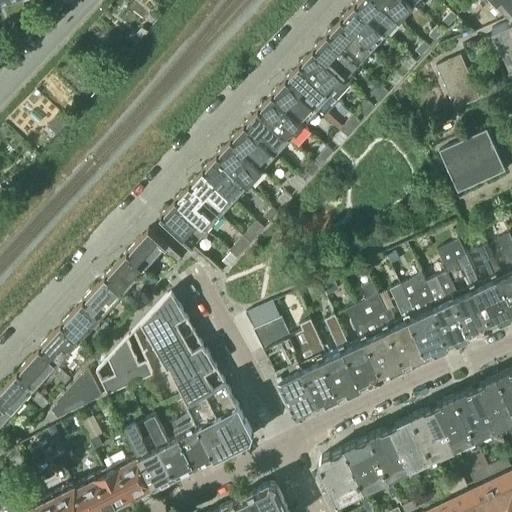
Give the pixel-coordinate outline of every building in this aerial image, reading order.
[(355,0),(353,2),(385,31),(399,16),(380,0),(355,0)] [(380,0),(399,16),(412,2),(410,0),(380,0)] [(511,0),(495,0),(510,16),(511,14),(511,0)] [(340,17),(371,46),(385,31),(353,2),(340,17)] [(448,23),(456,14),(450,10),(443,19),(448,23)] [(326,32),(357,61),(371,46),(340,17),(326,32)] [(508,68),(511,66),(511,18),(490,28),(508,68)] [(443,29),(438,24),(429,33),(434,38),(443,29)] [(312,47),(348,80),(354,74),(350,70),(357,61),(326,32),(312,47)] [(420,53),(429,44),(424,39),(415,49),(420,53)] [(298,62),(329,92),(335,97),(350,81),(348,80),(312,47),(298,62)] [(479,95),(460,52),(436,62),(455,106),(479,95)] [(402,74),(416,59),(410,54),(396,69),(402,74)] [(316,106),(329,92),(298,62),(284,77),(316,106)] [(402,74),(396,69),(388,79),(393,84),(402,74)] [(302,122),(316,106),(284,77),(270,92),(302,122)] [(388,89),(380,82),(371,91),(379,99),(388,89)] [(289,137),(302,122),(270,92),(257,107),(289,137)] [(365,114),(375,104),(368,98),(359,108),(365,114)] [(275,152),(289,137),(257,107),(243,122),(275,152)] [(347,134),(361,119),(353,113),(340,128),(347,134)] [(261,167),(275,152),(243,122),(229,138),(261,167)] [(505,168),(487,127),(439,148),(458,190),(505,168)] [(338,143),(347,134),(340,128),(332,138),(338,143)] [(427,142),(440,136),(436,128),(424,134),(427,142)] [(247,182),(261,167),(229,138),(215,153),(247,182)] [(324,158),(333,149),(327,144),(319,153),(324,158)] [(234,197),(247,182),(215,153),(202,168),(234,197)] [(314,159),(305,169),(310,174),(319,164),(314,159)] [(220,212),(234,197),(202,168),(188,183),(220,212)] [(305,180),(297,172),(288,181),(296,189),(305,180)] [(220,212),(188,183),(174,198),(206,227),(220,212)] [(292,194),(286,189),(277,198),(283,203),(292,194)] [(193,242),(206,227),(174,198),(159,213),(192,243),(193,242)] [(278,209),(272,204),(263,214),(269,219),(278,209)] [(258,218),(243,234),(250,240),(264,224),(258,218)] [(458,235),(470,231),(467,223),(458,227),(458,235)] [(126,250),(143,267),(165,243),(166,242),(148,226),(126,250)] [(497,276),(511,310),(511,232),(511,230),(498,236),(511,263),(502,267),(499,268),(494,270),(495,274),(499,272),(500,275),(497,276)] [(243,234),(230,249),(236,254),(250,240),(243,234)] [(470,331),(490,321),(475,287),(478,286),(477,283),(473,285),(471,281),(478,278),(458,236),(438,246),(449,269),(460,264),(469,283),(458,288),(449,269),(447,270),(455,289),(451,291),(452,294),(455,293),(456,295),(453,297),(470,331)] [(490,321),(511,311),(511,310),(497,276),(500,275),(499,272),(495,274),(494,270),(499,268),(502,267),(489,240),(477,246),(490,273),(478,278),(471,281),(473,285),(477,283),(478,286),(475,287),(490,321)] [(171,248),(166,254),(175,262),(181,256),(171,248)] [(236,254),(230,249),(221,258),(228,264),(236,254)] [(395,249),(388,253),(391,261),(399,257),(395,249)] [(121,291),(143,267),(126,250),(104,274),(121,291)] [(372,256),(365,259),(369,267),(375,263),(372,256)] [(386,321),(388,324),(391,323),(392,326),(389,328),(405,362),(426,351),(410,317),(413,316),(411,313),(409,314),(408,311),(407,311),(413,308),(400,281),(393,266),(388,268),(395,283),(391,285),(404,313),(397,316),(393,307),(387,309),(391,319),(386,321)] [(407,311),(408,311),(409,314),(411,313),(413,316),(410,317),(426,351),(447,342),(432,307),(434,306),(433,303),(430,304),(429,302),(429,301),(434,299),(426,280),(422,270),(400,281),(413,308),(407,311)] [(429,301),(429,302),(430,304),(433,303),(434,306),(432,307),(447,342),(470,331),(453,297),(456,295),(455,293),(452,294),(451,291),(455,289),(447,270),(426,280),(434,299),(429,301)] [(142,279),(153,287),(159,279),(149,271),(142,279)] [(104,274),(82,298),(99,315),(121,291),(104,274)] [(334,276),(323,281),(327,292),(338,287),(334,276)] [(366,338),(382,372),(405,362),(389,328),(392,326),(391,323),(388,324),(386,321),(391,319),(387,309),(373,279),(362,283),(368,296),(356,302),(369,329),(364,332),(365,335),(368,334),(370,336),(366,338)] [(251,429),(244,415),(237,401),(206,347),(205,347),(180,303),(167,291),(142,318),(195,417),(214,454),(249,436),(251,429)] [(128,295),(122,302),(131,311),(137,304),(128,295)] [(77,338),(99,315),(82,298),(60,322),(77,338)] [(342,340),(343,342),(344,344),(347,343),(348,345),(345,347),(361,382),(382,372),(366,338),(370,336),(368,334),(365,335),(364,332),(369,329),(356,302),(347,306),(360,334),(348,339),(347,338),(342,340)] [(321,350),(339,393),(361,382),(345,347),(348,345),(347,343),(344,344),(343,342),(342,340),(347,338),(335,312),(326,317),(338,344),(325,350),(324,348),(321,350)] [(258,336),(285,324),(280,314),(253,327),(258,336)] [(298,363),(300,362),(318,402),(339,393),(321,350),(324,348),(311,316),(300,320),(303,328),(289,333),(295,346),(300,356),(296,358),(298,363)] [(98,328),(107,337),(115,328),(106,320),(98,328)] [(55,362),(77,338),(60,322),(38,346),(55,362)] [(258,336),(263,346),(289,333),(285,324),(258,336)] [(295,346),(289,333),(263,346),(270,359),(286,351),(295,346)] [(139,362),(125,336),(96,368),(107,390),(106,391),(148,373),(153,370),(146,358),(139,362)] [(85,343),(78,350),(87,359),(94,352),(85,343)] [(33,386),(55,362),(38,346),(16,370),(33,386)] [(295,346),(286,351),(270,359),(277,373),(294,408),(301,410),(318,402),(300,362),(298,363),(296,358),(300,356),(295,346)] [(511,364),(496,372),(511,404),(511,364)] [(88,365),(51,406),(60,414),(102,394),(88,365)] [(62,368),(56,374),(65,382),(71,376),(62,368)] [(0,399),(11,410),(33,386),(16,370),(0,386),(0,399)] [(511,404),(496,372),(475,382),(497,425),(511,417),(511,404)] [(476,436),(497,425),(475,382),(454,392),(476,436)] [(40,390),(34,397),(43,406),(50,399),(40,390)] [(476,436),(454,392),(432,402),(454,446),(476,436)] [(0,422),(11,410),(0,399),(0,422)] [(454,446),(432,402),(412,412),(434,456),(454,446)] [(157,443),(173,474),(194,463),(178,432),(169,437),(156,411),(145,416),(158,442),(157,443)] [(412,412),(390,422),(412,466),(434,456),(412,412)] [(19,415),(13,421),(22,430),(28,423),(19,415)] [(175,428),(178,432),(194,463),(214,454),(195,417),(175,428)] [(138,453),(153,483),(154,484),(173,474),(157,443),(149,447),(136,420),(124,426),(138,453)] [(412,466),(390,422),(367,433),(398,493),(399,493),(391,477),(412,466)] [(99,433),(91,437),(96,446),(103,443),(99,433)] [(367,433),(342,445),(365,490),(385,480),(392,496),(398,493),(367,433)] [(60,452),(68,448),(63,440),(56,443),(60,452)] [(20,452),(17,443),(7,453),(11,456),(20,452)] [(320,461),(339,502),(365,490),(342,445),(322,454),(319,461),(320,461)] [(53,455),(58,465),(73,458),(68,448),(60,452),(53,455)] [(121,499),(153,483),(138,453),(127,457),(123,448),(104,457),(108,466),(105,467),(121,499)] [(493,472),(511,464),(507,455),(489,463),(493,472)] [(475,481),(493,472),(489,463),(471,471),(475,481)] [(73,482),(88,511),(95,511),(121,499),(105,467),(73,482)] [(511,511),(511,467),(424,509),(425,511),(511,511)] [(449,493),(467,484),(463,475),(445,483),(449,493)] [(41,495),(50,511),(88,511),(73,482),(72,479),(41,495)] [(252,489),(263,511),(290,511),(276,482),(277,482),(270,479),(270,480),(252,489)] [(432,501),(449,493),(445,483),(427,492),(432,501)] [(263,511),(252,489),(234,498),(240,511),(263,511)] [(50,511),(41,495),(9,511),(50,511)] [(405,511),(408,511),(425,504),(420,495),(402,503),(405,511)] [(240,511),(234,498),(212,509),(214,511),(240,511)]
